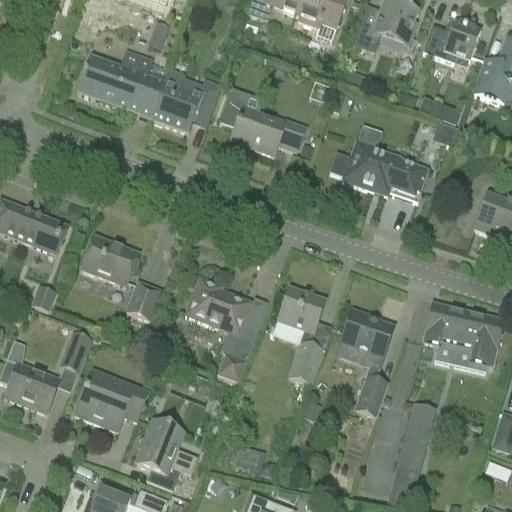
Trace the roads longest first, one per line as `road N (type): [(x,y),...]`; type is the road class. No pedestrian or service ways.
road 1 (residential): [(2,122),(511,298)]
road 2 (residential): [(2,122),(46,0)]
